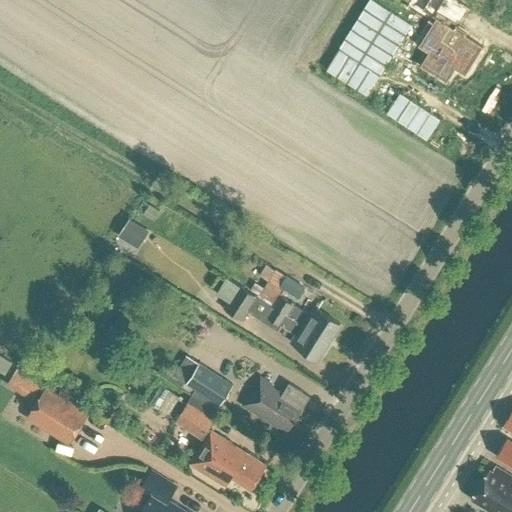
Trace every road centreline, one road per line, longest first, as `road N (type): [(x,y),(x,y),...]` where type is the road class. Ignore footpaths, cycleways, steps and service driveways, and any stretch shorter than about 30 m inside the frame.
road 1 (unclassified): [(275,511),(511,137)]
road 2 (primary): [(410,511),(511,350)]
